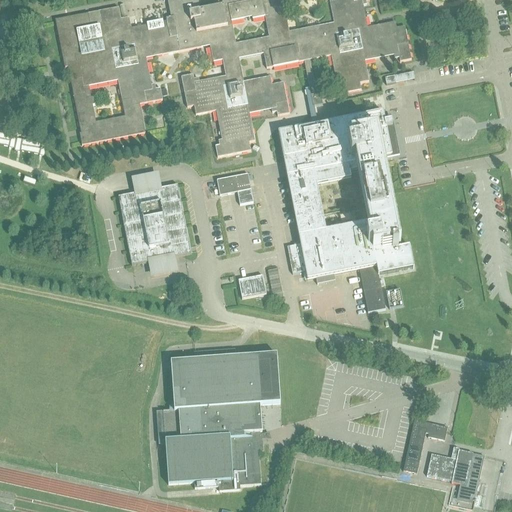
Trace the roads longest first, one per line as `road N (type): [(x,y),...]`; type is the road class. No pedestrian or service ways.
road 1 (residential): [(511,376),(220,316),(209,273)]
road 2 (residential): [(209,273),(135,286),(121,281),(104,198),(115,183),(179,171),(191,183)]
road 3 (track): [(233,318),(225,327),(197,327),(0,285)]
